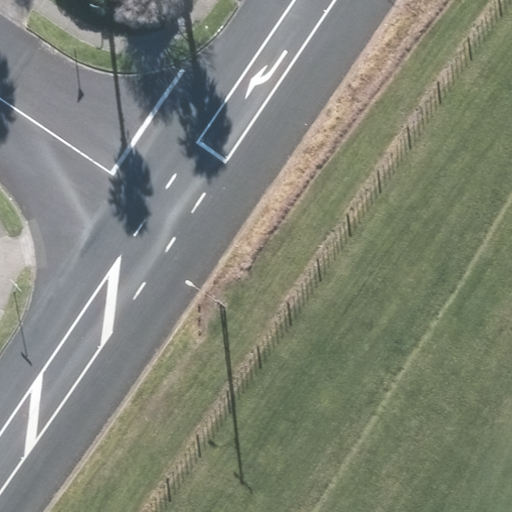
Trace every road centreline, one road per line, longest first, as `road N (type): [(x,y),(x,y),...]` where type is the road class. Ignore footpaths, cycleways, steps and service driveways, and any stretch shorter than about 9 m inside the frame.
road 1 (secondary): [(154,204),(0,434)]
road 2 (secondary): [(302,0),(154,204)]
road 3 (residential): [(0,99),(154,204)]
